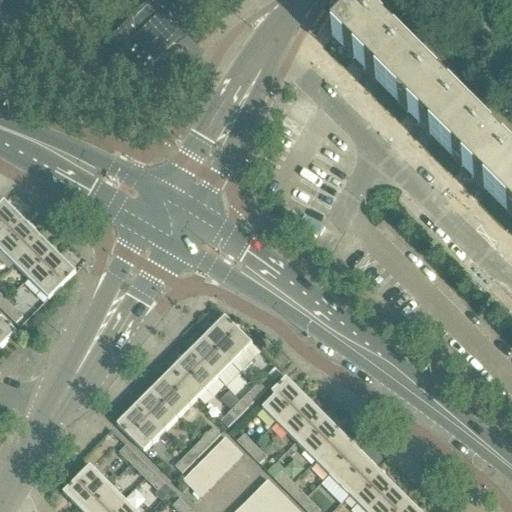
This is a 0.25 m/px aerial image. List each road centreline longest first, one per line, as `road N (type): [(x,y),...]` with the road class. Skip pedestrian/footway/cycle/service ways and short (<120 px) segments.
road 1 (tertiary): [(511,472),(278,285),(168,220)]
road 2 (residential): [(51,420),(168,220)]
road 3 (residential): [(340,214),(378,153),(305,76),(265,49)]
road 4 (residential): [(265,49),(168,220)]
road 5 (tertiary): [(168,220),(0,132)]
